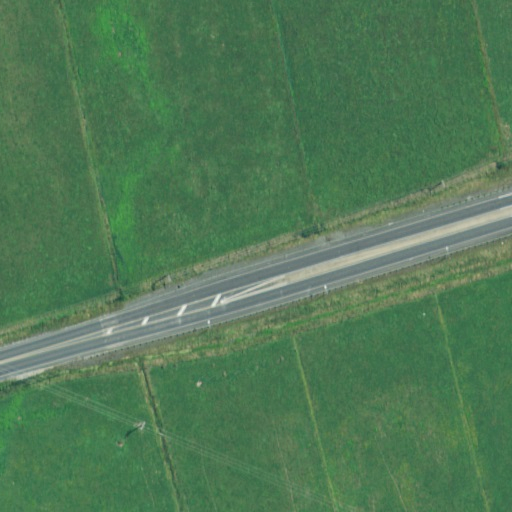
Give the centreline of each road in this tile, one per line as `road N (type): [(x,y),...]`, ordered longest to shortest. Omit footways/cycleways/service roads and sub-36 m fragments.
road 1 (secondary): [(245,293),(288,268),(511,197)]
road 2 (secondary): [(511,222),(293,290),(245,293)]
road 3 (secondary): [(0,369),(245,293)]
